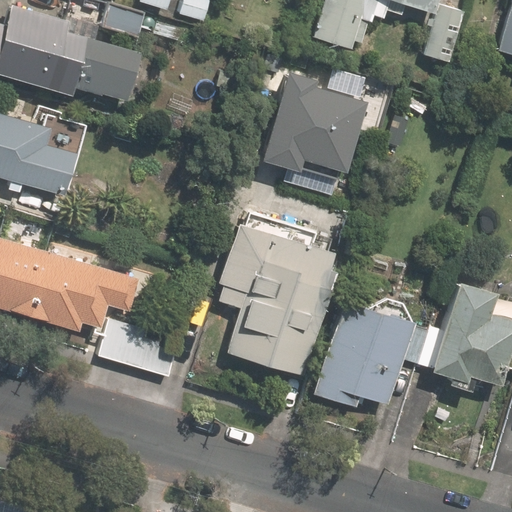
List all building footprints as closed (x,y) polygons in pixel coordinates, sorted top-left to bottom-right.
[(0,69),(59,87),(61,78),(114,93),(127,46),(53,26),(56,14),(4,0),(2,0),(0,8),(0,69)] [(112,0),(100,0),(95,20),(130,30),(136,7),(112,0)] [(175,0),(173,9),(194,16),(198,0),(175,0)] [(428,0),(315,0),(306,32),(344,43),(346,35),(357,38),(365,9),(376,12),(378,5),(394,9),(396,0),(401,0),(426,7),(428,0)] [(442,56),(457,7),(433,0),(432,0),(418,49),(442,56)] [(511,0),(502,0),(490,44),(511,50),(511,71),(511,72),(511,71),(511,0)] [(285,65),(261,150),(299,160),(301,152),(342,164),(361,95),(311,81),(313,73),(285,65)] [(0,172),(51,187),(61,147),(31,139),(35,121),(0,111),(0,172)] [(217,347),(292,368),(317,281),(307,278),(317,243),(226,217),(209,277),(216,279),(211,296),(231,301),(217,347)] [(98,264),(0,235),(0,302),(80,326),(98,264)] [(511,354),(511,316),(484,309),(491,288),(448,275),(434,325),(426,322),(416,360),(423,362),(423,363),(445,369),(443,377),(463,383),(467,371),(493,378),(501,351),(511,354)] [(416,360),(425,328),(425,327),(400,320),(402,315),(336,296),(309,389),(349,400),(353,388),(379,396),(391,353),(416,360)] [(106,315),(95,350),(166,370),(173,343),(141,333),(143,326),(106,315)] [(38,511),(0,500),(0,511),(38,511)]
